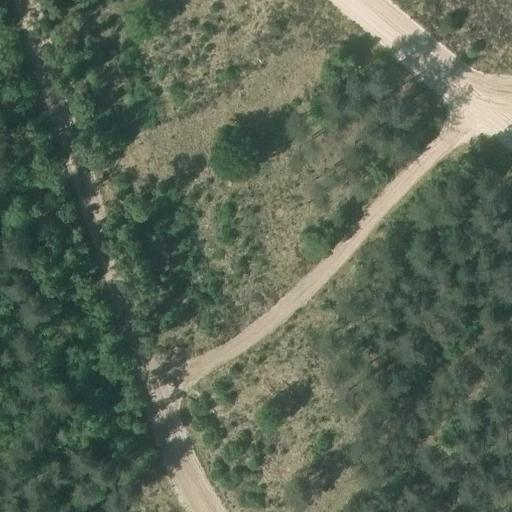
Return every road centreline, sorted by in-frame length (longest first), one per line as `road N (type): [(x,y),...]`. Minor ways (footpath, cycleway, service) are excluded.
road 1 (unknown): [(148,383),(226,347),(311,276),(401,191),(468,94)]
road 2 (unknown): [(21,0),(148,383)]
road 3 (track): [(511,130),(350,0)]
road 4 (unknown): [(148,383),(167,444),(206,511)]
